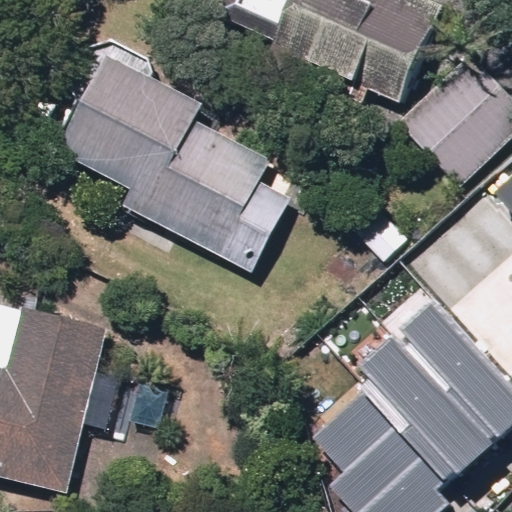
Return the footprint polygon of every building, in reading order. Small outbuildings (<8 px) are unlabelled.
[(456,12),(431,0),(227,0),(221,13),(412,105),(456,12)] [(511,146),(511,87),(479,51),(404,118),(466,188),(511,146)] [(136,207),(265,276),(306,199),(270,180),(280,160),(212,124),(222,105),(127,55),(78,148),(147,185),(136,207)] [(511,192),(499,204),(511,218),(511,192)] [(95,422),(171,437),(182,384),(110,370),(119,327),(29,309),(15,377),(0,373),(0,462),(84,478),(95,422)] [(464,511),(443,485),(511,431),(511,381),(456,309),(303,426),(369,511),(464,511)]
